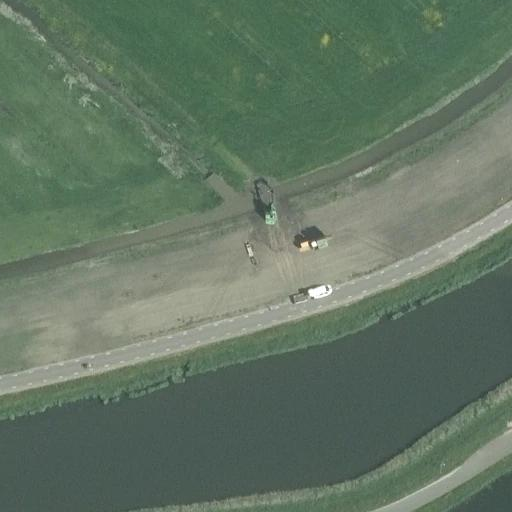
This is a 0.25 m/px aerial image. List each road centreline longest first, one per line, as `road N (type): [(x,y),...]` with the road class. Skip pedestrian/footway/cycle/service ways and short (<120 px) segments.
road 1 (unclassified): [(0,385),(323,303),(403,275),(511,217)]
road 2 (tertiary): [(401,511),(511,445)]
